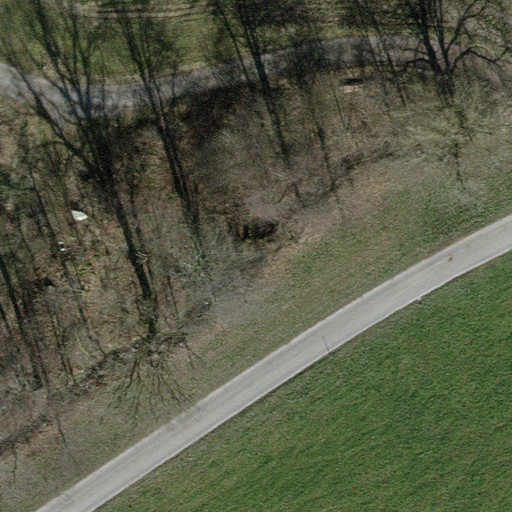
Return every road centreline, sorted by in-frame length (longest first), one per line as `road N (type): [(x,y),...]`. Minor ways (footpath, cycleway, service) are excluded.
road 1 (unclassified): [(511,231),(422,274),(47,511)]
road 2 (track): [(0,80),(51,111),(383,43),(471,56),(511,77)]
road 3 (track): [(51,111),(45,177),(0,293)]
